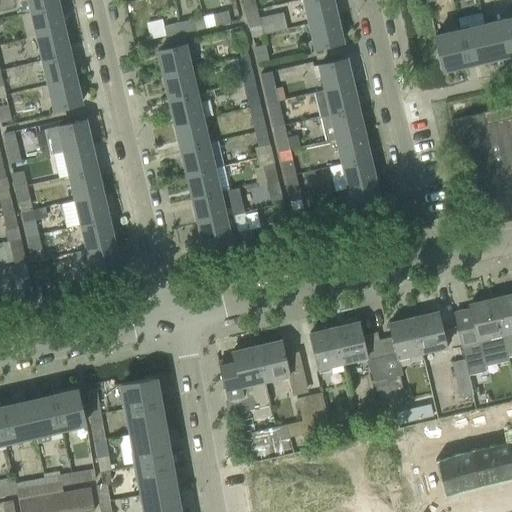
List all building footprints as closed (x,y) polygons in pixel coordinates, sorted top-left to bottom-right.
[(24,0),(21,1),(24,12),(25,12),(25,13),(57,5),(56,0),(24,0)] [(257,10),(254,0),(243,0),(246,12),(257,10)] [(336,17),(331,0),(304,0),(310,23),(336,17)] [(63,29),(57,5),(25,13),(27,23),(34,21),(38,35),(63,29)] [(283,12),(259,17),(257,10),(246,12),(252,37),(287,28),(283,12)] [(227,11),(212,15),(214,25),(230,22),(227,11)] [(204,28),(202,17),(178,23),(181,33),(194,30),(204,28)] [(342,42),(336,17),(310,23),(316,48),(342,42)] [(511,17),(434,36),(442,69),(468,63),(466,58),(491,53),(511,47),(511,17)] [(178,23),(163,26),(165,37),(181,33),(178,23)] [(69,54),(63,29),(38,35),(43,60),(69,54)] [(242,31),(231,33),(234,47),(245,45),(242,31)] [(265,44),(254,47),(258,62),(269,60),(265,44)] [(183,45),(178,46),(158,51),(164,76),(189,70),(183,45)] [(75,78),(69,54),(43,60),(49,84),(75,78)] [(254,80),(248,55),(225,60),(231,84),(243,81),(243,83),(254,80)] [(345,59),(326,63),(313,66),(315,79),(323,77),(326,90),(351,84),(345,59)] [(195,94),(189,70),(164,76),(170,100),(195,94)] [(284,99),(281,87),(275,88),(272,76),(262,78),(267,103),(278,100),(284,99)] [(81,104),(75,78),(49,84),(55,109),(81,104)] [(260,105),(254,80),(243,83),(249,107),(260,105)] [(357,108),(351,84),(326,90),(315,92),(320,117),(357,108)] [(12,120),(9,105),(6,94),(0,95),(0,118),(1,122),(12,120)] [(201,119),(195,94),(170,100),(176,125),(201,119)] [(284,125),(281,110),(278,100),(267,103),(273,128),(284,125)] [(452,120),(450,120),(457,152),(459,152),(470,202),(502,194),(500,183),(511,180),(511,104),(511,105),(483,112),(452,120)] [(363,133),(357,108),(320,117),(326,141),(337,139),(363,133)] [(261,112),(251,114),(255,132),(265,129),(261,112)] [(207,143),(201,119),(176,125),(181,149),(207,143)] [(84,120),(65,124),(48,128),(54,154),(64,151),(90,145),(84,120)] [(284,125),(273,128),(277,143),(279,152),(290,149),(287,139),(284,125)] [(271,154),(265,129),(255,132),(258,147),(254,147),(257,157),(271,154)] [(3,134),(10,163),(21,160),(15,132),(3,134)] [(368,157),(363,133),(337,139),(343,163),(368,157)] [(207,143),(181,149),(187,174),(212,168),(207,143)] [(96,170),(90,145),(64,151),(70,176),(96,170)] [(271,154),(257,157),(258,164),(259,167),(263,166),(266,180),(277,178),(271,154)] [(343,163),(329,166),(332,183),(334,191),(349,188),(374,182),(368,157),(343,163)] [(281,162),(285,177),(296,174),(292,159),(281,162)] [(212,168),(187,174),(193,198),(229,190),(223,165),(212,168)] [(102,194),(96,170),(70,176),(76,200),(102,194)] [(13,173),(16,188),(27,186),(24,171),(13,173)] [(299,189),(296,174),(285,177),(288,192),(299,189)] [(280,194),(277,178),(266,180),(270,196),(280,194)] [(380,207),(374,182),(349,188),(354,213),(380,207)] [(31,201),(27,186),(16,188),(20,203),(31,201)] [(244,212),(238,187),(229,190),(193,198),(199,223),(224,217),(244,212)] [(108,218),(102,194),(76,200),(82,225),(108,218)] [(14,213),(10,197),(0,199),(0,203),(3,216),(14,213)] [(307,223),(304,209),(293,211),(296,226),(307,223)] [(251,249),(246,230),(248,229),(244,212),(224,217),(199,223),(205,248),(227,243),(229,254),(251,249)] [(17,227),(14,213),(3,216),(6,229),(17,227)] [(288,228),(285,214),(274,216),(277,231),(288,228)] [(113,243),(108,218),(82,225),(87,249),(113,243)] [(39,235),(35,219),(24,222),(28,237),(39,235)] [(42,249),(39,235),(28,237),(31,252),(42,249)] [(113,243),(87,249),(76,252),(84,288),(97,285),(94,274),(119,268),(113,243)] [(26,263),(22,247),(11,250),(15,265),(26,263)] [(29,277),(26,263),(15,265),(18,280),(29,277)] [(36,272),(39,287),(50,284),(47,269),(36,272)] [(511,293),(493,298),(505,349),(507,356),(511,354),(511,293)] [(471,310),(453,314),(458,335),(464,359),(468,374),(485,370),(481,355),(505,349),(493,298),(469,303),(470,309),(471,310)] [(447,350),(442,330),(437,311),(413,317),(421,352),(434,349),(435,353),(447,350)] [(421,352),(413,317),(389,322),(398,361),(410,358),(409,355),(421,352)] [(367,360),(363,341),(358,321),(334,327),(342,362),(355,359),(356,362),(367,360)] [(342,362),(334,327),(309,333),(318,371),(330,369),(329,365),(342,362)] [(280,340),(256,345),(264,380),(278,376),(278,381),(289,378),(293,394),(304,392),(299,370),(288,372),(280,340)] [(267,390),(264,380),(256,345),(232,351),(233,358),(218,362),(224,388),(223,388),(227,415),(270,405),(266,390),(267,390)] [(460,396),(472,393),(464,359),(452,361),(460,396)] [(399,374),(387,377),(395,412),(408,409),(399,374)] [(169,452),(164,453),(155,404),(160,403),(155,377),(121,384),(144,511),(174,511),(166,466),(171,465),(169,452)] [(395,412),(387,377),(374,380),(382,415),(395,412)] [(96,387),(95,388),(86,389),(88,403),(98,401),(96,387)] [(0,442),(85,423),(82,408),(77,389),(52,395),(53,400),(4,411),(3,406),(0,406),(0,442)] [(329,427),(321,393),(310,396),(318,430),(329,427)] [(318,430),(310,396),(296,399),(301,421),(287,424),(290,437),(318,430)] [(101,418),(98,401),(88,403),(91,420),(101,418)] [(511,402),(502,404),(504,414),(511,412),(511,402)] [(502,404),(490,407),(492,417),(504,414),(502,404)] [(477,416),(465,419),(468,428),(479,426),(477,416)] [(465,419),(454,422),(456,431),(468,428),(465,419)] [(105,438),(102,422),(92,423),(95,440),(105,438)] [(446,423),(435,426),(437,436),(449,433),(446,423)] [(290,437),(287,424),(251,433),(254,445),(290,437)] [(105,438),(95,440),(95,442),(98,458),(101,472),(110,471),(111,470),(105,438)] [(511,448),(510,442),(492,446),(500,482),(511,479),(511,448)] [(492,446),(473,451),(482,487),(500,482),(492,446)] [(473,451),(454,455),(463,491),(482,487),(473,451)] [(454,455),(435,460),(443,496),(463,491),(454,455)] [(332,511),(307,457),(267,475),(283,511),(332,511)] [(93,468),(71,472),(73,483),(95,479),(93,468)] [(111,479),(110,471),(101,472),(103,481),(111,479)] [(73,483),(71,472),(64,473),(66,484),(73,483)] [(16,493),(13,477),(0,479),(0,496),(2,496),(16,493)] [(96,486),(99,503),(109,501),(106,484),(96,486)] [(91,486),(78,488),(79,496),(93,494),(91,486)] [(81,511),(80,505),(79,496),(78,488),(66,490),(69,511),(81,511)] [(69,511),(66,490),(54,492),(57,511),(69,511)] [(57,511),(54,492),(42,495),(45,511),(57,511)] [(94,503),(93,494),(79,496),(80,505),(94,503)] [(45,511),(42,495),(30,497),(33,511),(45,511)] [(33,511),(30,497),(18,499),(20,511),(33,511)] [(14,511),(13,500),(1,502),(3,511),(14,511)] [(111,511),(109,501),(99,503),(101,511),(111,511)] [(88,511),(96,511),(94,503),(80,505),(81,511),(88,511)]
